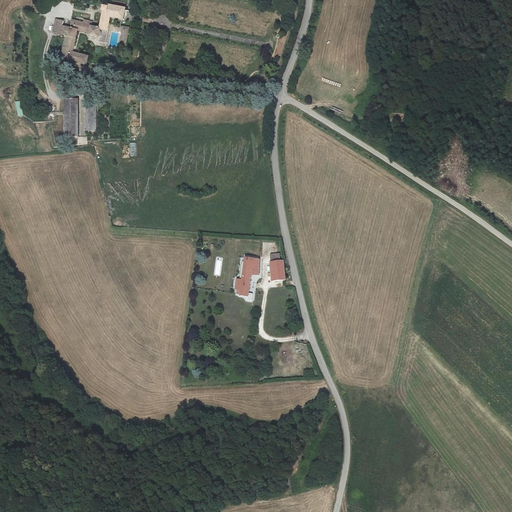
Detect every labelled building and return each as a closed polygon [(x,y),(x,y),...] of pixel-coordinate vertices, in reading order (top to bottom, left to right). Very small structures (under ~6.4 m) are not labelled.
[(106,7),(105,14),(125,18),(126,10),(106,7)] [(64,21),(56,19),(53,33),(68,37),(64,58),(72,60),(72,59),(80,61),(80,64),(87,66),(89,62),(91,55),(75,51),(80,29),(91,32),(90,34),(99,36),(98,42),(105,43),(112,17),(104,15),(101,28),(91,26),(92,22),(78,18),(78,21),(73,20),(71,27),(63,25),(64,21)] [(124,30),(121,44),(126,45),(129,31),(124,30)] [(90,71),(82,68),(80,77),(87,79),(90,71)] [(66,100),(66,135),(80,135),(79,100),(66,100)] [(20,101),(15,102),(19,117),(24,116),(20,101)] [(88,131),(97,131),(97,105),(88,106),(88,131)] [(78,137),(79,145),(88,144),(87,137),(78,137)] [(271,255),(273,280),(285,280),(284,260),(280,260),(280,254),(271,255)] [(241,294),(241,295),(248,296),(248,300),(251,300),(252,293),(248,293),(252,274),(258,274),(260,259),(245,257),(242,279),(236,279),(235,289),(238,289),(237,294),(241,294)]
